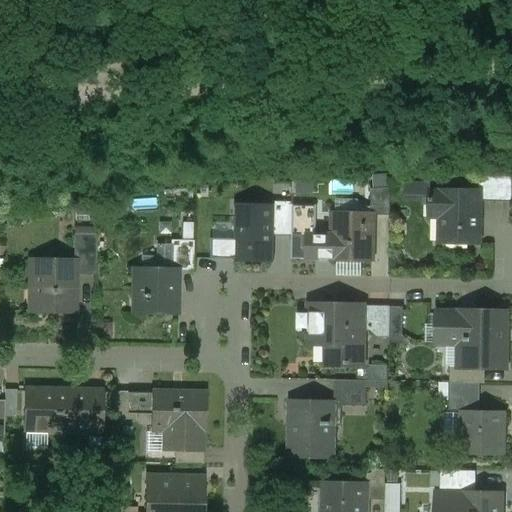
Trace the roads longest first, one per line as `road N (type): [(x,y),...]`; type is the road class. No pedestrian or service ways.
road 1 (track): [(0,98),(511,66)]
road 2 (residential): [(508,285),(236,282)]
road 3 (residential): [(0,355),(201,359)]
road 4 (residential): [(235,360),(234,511)]
road 5 (track): [(96,91),(125,51),(200,0)]
